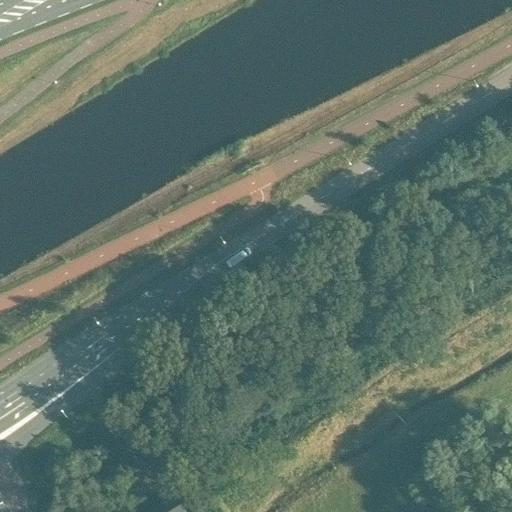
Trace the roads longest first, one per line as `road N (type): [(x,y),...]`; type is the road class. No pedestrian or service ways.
road 1 (unclassified): [(160,302),(511,82)]
road 2 (unclassified): [(160,302),(38,400)]
